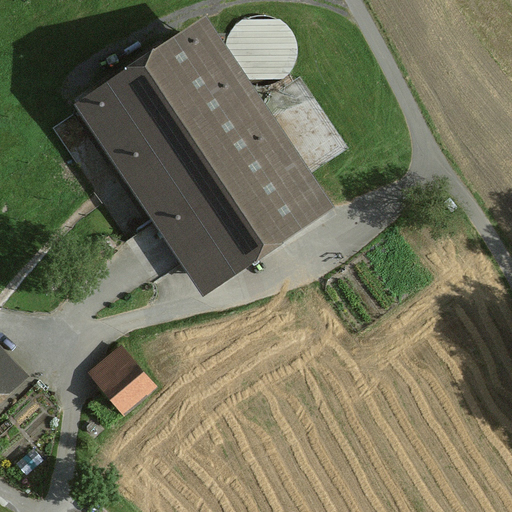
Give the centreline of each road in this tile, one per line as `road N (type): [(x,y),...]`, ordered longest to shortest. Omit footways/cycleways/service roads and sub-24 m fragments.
road 1 (track): [(439,168),(318,262),(236,297),(126,324),(92,348),(74,393),(52,511)]
road 2 (residential): [(349,0),(439,168),(511,282)]
